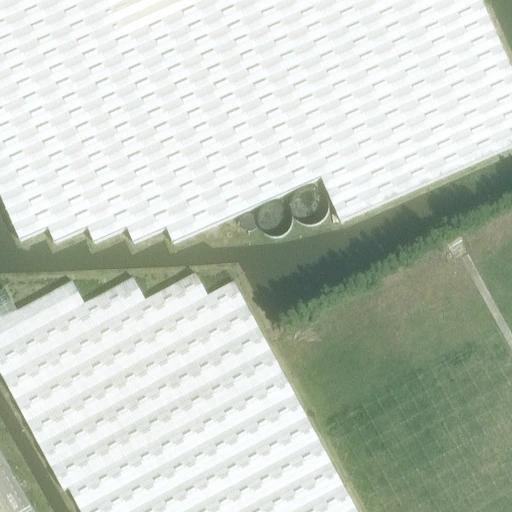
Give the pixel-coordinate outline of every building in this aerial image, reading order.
[(105,0),(0,0),(0,199),(19,242),(48,229),(54,245),(88,230),(93,244),(127,230),(133,244),(166,230),(173,245),(321,179),(340,223),(511,149),(511,76),(478,0),(218,0),(123,41),(105,0)] [(105,0),(123,41),(218,0),(105,0)] [(324,216),(324,215),(323,208),(319,201),(315,198),(312,196),(305,195),(297,196),(290,200),(287,203),(285,207),(284,210),(283,214),(285,222),(288,228),(294,233),(297,234),(302,236),(309,235),(313,233),(316,231),(320,228),(322,224),(324,220),(324,216)] [(445,244),(453,260),(469,252),(461,236),(445,244)] [(356,511),(340,481),(234,283),(208,297),(196,275),(145,302),(133,280),(84,306),(72,283),(63,288),(18,314),(7,292),(0,295),(0,371),(57,481),(63,492),(64,495),(70,492),(80,511),(356,511)]
